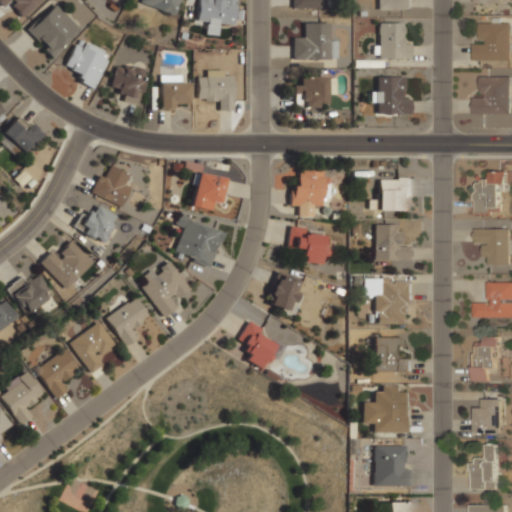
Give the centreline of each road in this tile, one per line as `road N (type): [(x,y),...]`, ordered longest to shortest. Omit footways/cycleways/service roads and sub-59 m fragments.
road 1 (residential): [(0,480),(200,329),(240,272),(258,224),(261,0)]
road 2 (residential): [(0,46),(54,98),(139,135),(511,138)]
road 3 (residential): [(440,511),(440,0)]
road 4 (residential): [(0,252),(31,227),(87,118)]
